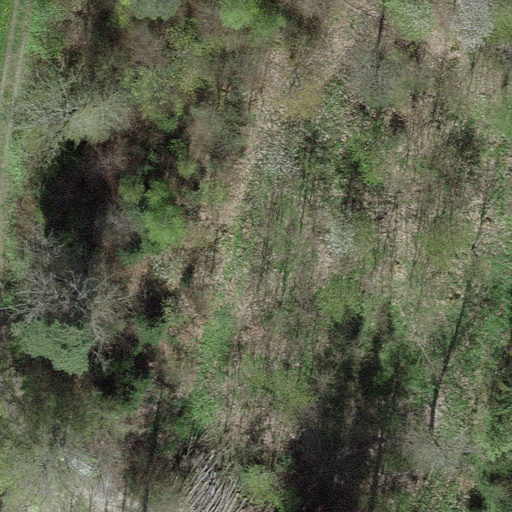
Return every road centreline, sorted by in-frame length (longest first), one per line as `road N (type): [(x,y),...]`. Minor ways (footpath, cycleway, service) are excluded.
road 1 (track): [(0,184),(31,0)]
road 2 (track): [(43,468),(15,394),(0,318)]
